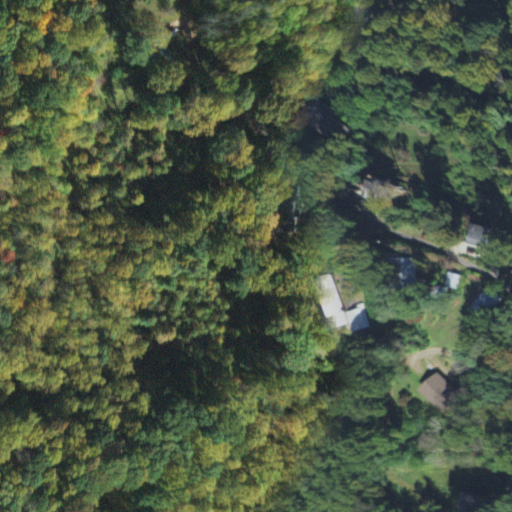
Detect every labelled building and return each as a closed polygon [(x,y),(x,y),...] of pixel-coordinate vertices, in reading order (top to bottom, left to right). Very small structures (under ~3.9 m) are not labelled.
[(364,32),(377,8),(361,0),(358,0),(347,23),(364,32)] [(173,67),(161,34),(138,42),(150,76),(173,67)] [(362,198),(381,205),(389,183),(370,176),(362,198)] [(271,234),(295,233),(294,199),(270,200),(271,234)] [(400,260),(401,290),(418,289),(417,259),(400,260)] [(312,283),(329,333),(349,326),(332,276),(312,283)] [(473,311),(487,321),(505,298),(491,287),(473,311)] [(370,330),(364,308),(347,313),(353,335),(370,330)] [(460,397),(437,375),(420,392),(443,415),(460,397)]
